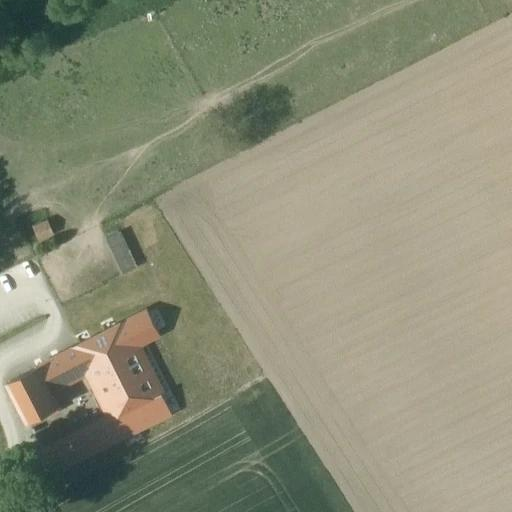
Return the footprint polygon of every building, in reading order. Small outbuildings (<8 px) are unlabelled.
[(33,223),(36,237),(50,234),(48,220),(33,223)] [(147,311),(125,322),(136,344),(158,333),(147,311)] [(251,370),(225,318),(189,337),(216,389),(251,370)] [(125,322),(77,347),(88,368),(110,412),(113,418),(161,394),(136,344),(125,322)] [(77,347),(38,367),(49,388),(88,368),(77,347)] [(49,388),(38,367),(9,382),(28,419),(57,404),(49,388)] [(110,412),(42,446),(55,471),(171,412),(161,394),(113,418),(110,412)]
